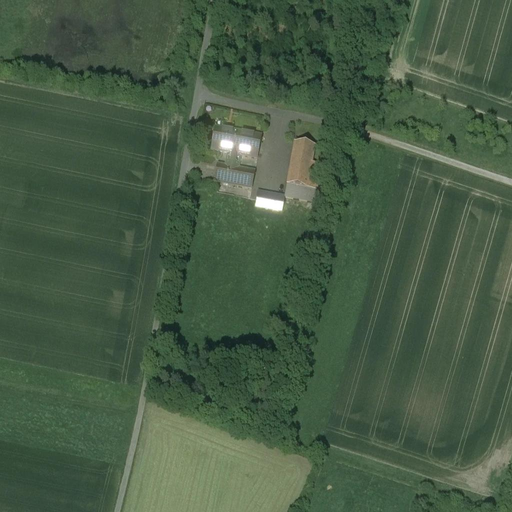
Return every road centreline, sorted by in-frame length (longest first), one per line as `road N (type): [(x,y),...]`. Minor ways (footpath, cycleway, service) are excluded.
road 1 (unclassified): [(217,0),(117,511)]
road 2 (track): [(358,130),(511,182)]
